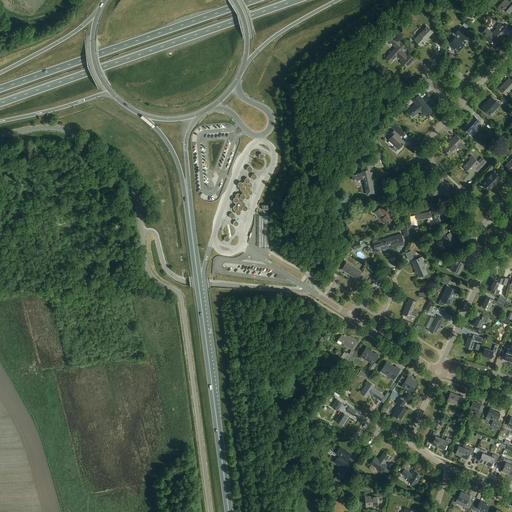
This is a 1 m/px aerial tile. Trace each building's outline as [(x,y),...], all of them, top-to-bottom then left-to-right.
[(511,0),(510,0),(510,1),(508,0),(504,0),(498,7),(501,11),(503,8),(510,14),(511,11),(511,0)] [(504,28),(500,23),(496,27),(497,28),(492,33),(487,28),(482,33),(488,38),(487,39),(494,45),(504,35),(501,31),(504,28)] [(420,35),(415,41),(421,46),(426,40),(425,40),(432,32),(427,27),(424,30),(421,33),(420,35)] [(456,36),(449,44),(454,49),(457,52),(465,44),(462,41),(467,36),(460,28),(454,34),(456,36)] [(406,55),(401,50),(405,46),(400,42),(392,35),(387,40),(395,48),(386,58),(390,62),(397,55),(402,60),(401,61),(407,67),(414,59),(408,53),(406,55)] [(511,79),(511,80),(509,78),(499,89),(506,95),(511,88),(511,79)] [(432,112),(419,95),(413,100),(416,104),(408,111),(413,117),(421,110),(427,117),(432,112)] [(500,105),(492,97),(481,108),(490,115),(500,105)] [(467,124),(463,128),(469,134),(472,130),(473,131),(477,130),(477,126),(476,126),(480,122),(474,116),(469,121),(466,124),(467,124)] [(493,127),(487,133),(494,138),(499,132),(493,127)] [(400,134),(395,129),(391,134),(393,135),(389,140),(395,145),(393,148),(396,151),(398,148),(398,149),(405,142),(398,136),(400,134)] [(453,152),(452,151),(457,146),(461,150),(465,145),(461,142),(462,141),(456,135),(452,139),(453,139),(444,149),(447,151),(445,153),(449,157),(453,152)] [(478,161),(472,155),(469,158),(470,159),(463,167),(470,173),(476,166),(479,169),(486,162),(482,157),(478,161)] [(369,168),(370,167),(372,167),(372,163),(361,165),(362,170),(361,170),(362,173),(352,175),(353,180),(363,178),(367,195),(374,193),(371,182),(373,181),(371,173),(370,173),(369,168)] [(501,178),(494,171),(484,181),(485,182),(482,185),(488,190),(492,185),(493,186),(501,178)] [(235,210),(236,210),(235,211),(236,213),(237,214),(238,214),(239,214),(240,213),(241,213),(241,212),(241,211),(241,210),(242,210),(242,209),(243,210),(244,210),(246,210),(247,209),(248,208),(247,207),(247,206),(247,205),(245,204),(245,203),(245,202),(244,201),(243,201),(243,200),(243,199),(243,198),(244,198),(245,198),(245,197),(246,198),(247,198),(248,198),(250,197),(250,196),(250,195),(251,194),(252,193),(252,192),(252,190),(251,190),(250,189),(250,188),(250,187),(251,186),(252,185),(252,184),(252,183),(251,182),(250,181),(250,180),(250,179),(249,178),(248,177),(247,177),(246,178),(245,178),(245,179),(244,180),(245,181),(244,181),(243,182),(242,182),(241,181),(240,181),(239,181),(238,182),(238,183),(238,184),(238,185),(238,186),(239,186),(240,187),(240,188),(240,189),(240,190),(241,190),(242,191),(242,192),(242,193),(241,193),(240,194),(239,193),(238,193),(237,193),(236,193),(236,194),(235,196),(236,197),(234,197),(233,198),(233,199),(233,201),(234,202),(235,202),(235,204),(236,205),(235,205),(234,205),(233,206),(233,207),(233,208),(233,209),(234,210),(235,210)] [(389,214),(382,206),(374,212),(377,215),(386,225),(392,219),(388,215),(389,214)] [(429,212),(416,215),(417,220),(430,218),(430,217),(433,216),(436,222),(443,219),(438,209),(432,212),(431,212),(429,212)] [(447,249),(449,247),(456,244),(450,232),(448,234),(446,230),(440,233),(442,237),(443,236),(447,243),(444,245),(447,249)] [(381,240),(373,242),(373,244),(376,252),(380,251),(380,250),(389,248),(397,246),(398,246),(399,248),(404,247),(403,244),(404,244),(401,234),(394,236),(381,240)] [(352,243),(352,244),(354,249),(361,247),(359,241),(352,243)] [(412,261),(419,277),(427,274),(422,261),(423,261),(421,257),(412,261)] [(465,261),(457,257),(450,270),(459,274),(465,261)] [(361,271),(346,262),(341,269),(353,276),(352,278),(356,280),(361,271)] [(445,276),(442,282),(448,285),(450,279),(445,276)] [(491,287),(492,288),(490,291),(498,295),(500,291),(496,289),(499,283),(506,286),(508,279),(503,277),(503,278),(498,277),(497,281),(494,280),(491,287)] [(447,286),(440,300),(438,305),(439,305),(440,305),(441,305),(442,305),(443,304),(444,304),(445,304),(446,303),(451,305),(457,291),(447,286)] [(484,309),(485,307),(488,308),(491,303),(494,304),(496,301),(492,299),(487,296),(486,298),(485,298),(480,307),(484,309)] [(418,312),(413,310),(417,302),(409,298),(403,314),(410,317),(411,314),(415,316),(418,312)] [(498,299),(496,303),(501,305),(500,307),(503,308),(504,302),(503,301),(499,299),(498,299)] [(431,312),(434,306),(428,304),(425,309),(431,312)] [(444,318),(438,315),(437,319),(434,318),(428,330),(436,334),(438,328),(439,329),(444,318)] [(475,316),(471,325),(477,327),(475,329),(481,332),(482,328),(481,327),(484,323),(486,324),(488,319),(482,316),(481,319),(475,316)] [(340,344),(342,342),(347,346),(347,347),(351,350),(357,341),(352,338),(352,339),(342,333),(337,342),(340,344)] [(480,337),(473,335),(472,338),(468,337),(465,346),(471,348),(474,340),(478,342),(479,339),(480,337)] [(498,346),(495,345),(493,351),(485,348),(482,355),(491,358),(492,355),(495,356),(498,346)] [(504,347),(502,353),(506,354),(504,359),(511,362),(511,360),(511,349),(511,350),(509,350),(510,349),(504,347)] [(374,362),(379,355),(376,353),(375,354),(366,348),(360,356),(372,363),(373,361),(374,362)] [(347,352),(344,358),(349,362),(351,360),(353,357),(353,356),(347,352)] [(395,367),(386,362),(380,371),(393,380),(400,369),(396,366),(395,367)] [(401,387),(406,390),(405,391),(412,395),(416,389),(416,388),(416,387),(416,386),(415,386),(417,382),(412,379),(413,377),(409,374),(401,387)] [(375,386),(367,381),(365,384),(366,385),(360,393),(367,397),(369,393),(380,401),(384,396),(373,388),(375,386)] [(461,396),(451,392),(447,401),(457,405),(457,406),(460,408),(463,402),(459,401),(461,396)] [(404,402),(399,398),(396,402),(399,404),(393,414),(401,419),(407,410),(402,406),(404,402)] [(337,399),(332,407),(338,411),(338,410),(342,412),(336,421),(343,426),(350,414),(353,416),(357,411),(349,406),(348,407),(346,405),(345,406),(342,404),(343,403),(337,399)] [(480,404),(473,401),(471,405),(468,404),(466,409),(469,410),(477,412),(476,415),(480,417),(482,412),(478,410),(480,404)] [(501,424),(500,424),(501,422),(497,421),(500,414),(494,411),(494,410),(490,408),(486,416),(494,419),(492,425),(493,427),(499,430),(501,424)] [(432,444),(438,447),(442,438),(435,436),(436,433),(434,432),(431,438),(434,440),(432,444)] [(442,438),(438,447),(444,449),(446,444),(449,446),(451,439),(447,437),(445,440),(442,438)] [(455,454),(461,456),(465,448),(459,445),(460,442),(457,441),(454,448),(457,449),(455,454)] [(465,448),(461,456),(467,459),(469,454),(472,455),(474,449),(466,445),(465,448)] [(346,451),(340,447),(336,453),(340,456),(338,458),(346,463),(349,457),(345,454),(346,451)] [(479,461),(485,464),(488,455),(484,454),(485,451),(481,449),(478,456),(481,457),(479,461)] [(390,455),(384,452),(379,460),(375,457),(370,463),(380,470),(379,471),(387,477),(390,472),(385,468),(387,465),(384,463),(390,455)] [(488,455),(485,464),(491,466),(493,462),(496,463),(498,456),(495,455),(494,458),(488,455)] [(502,471),(508,473),(511,463),(511,461),(504,459),(501,465),(504,466),(502,471)] [(412,474),(404,469),(401,474),(409,479),(408,481),(415,486),(421,476),(414,471),(412,474)] [(340,470),(337,475),(343,479),(346,474),(340,470)] [(461,491),(457,499),(455,502),(461,505),(463,506),(464,505),(469,508),(472,503),(467,500),(469,495),(461,491)] [(380,500),(379,493),(373,494),(373,496),(365,497),(367,508),(378,506),(377,500),(380,500)] [(475,504),(472,509),(475,511),(477,507),(479,509),(486,511),(489,505),(480,501),(478,505),(475,504)]
